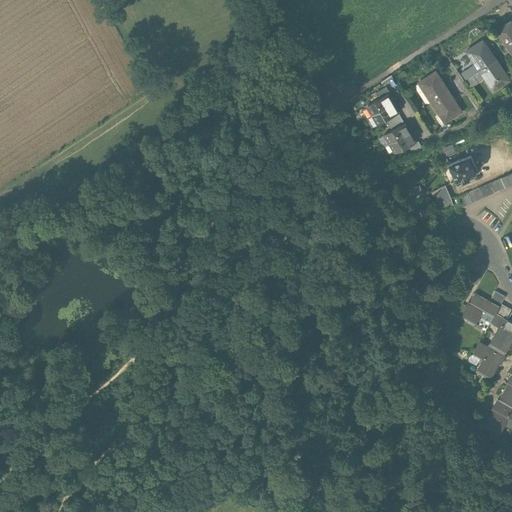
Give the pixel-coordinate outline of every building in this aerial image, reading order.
[(511,23),(511,21),(496,31),(511,54),(511,23)] [(483,40),(466,52),(480,72),(496,60),(483,40)] [(454,48),(448,53),(458,66),(464,62),(454,48)] [(496,60),(480,72),(493,91),(510,80),(496,60)] [(418,83),(431,103),(448,91),(435,72),(418,83)] [(376,93),(380,98),(387,94),(388,95),(390,93),(387,87),(376,93)] [(462,112),(448,91),(431,103),(445,123),(462,112)] [(380,98),(368,105),(371,110),(370,110),(372,115),(392,104),(389,99),(390,99),(388,95),(387,94),(380,98)] [(392,104),(372,115),(376,121),(376,120),(379,124),(386,120),(398,113),(395,108),(394,109),(392,104)] [(398,113),(386,120),(389,125),(401,118),(398,113)] [(404,123),(401,118),(389,125),(392,130),(404,123)] [(392,130),(385,135),(388,139),(387,140),(390,145),(409,134),(407,129),(407,128),(404,123),(392,130)] [(412,138),(409,134),(390,145),(393,150),(394,149),(396,153),(415,142),(413,137),(412,138)] [(473,179),(471,176),(476,174),(477,171),(471,157),(449,166),(456,182),(461,180),(462,184),(473,179)] [(511,177),(511,174),(457,199),(462,209),(511,185),(511,177)] [(420,185),(411,188),(414,195),(422,192),(420,185)] [(449,194),(436,200),(439,207),(452,202),(449,194)] [(437,292),(428,294),(431,304),(436,303),(437,307),(441,305),(437,292)] [(499,308),(501,305),(505,298),(495,293),(489,303),(499,308)] [(482,312),(493,319),(495,315),(499,308),(489,303),(475,294),(461,318),(475,325),(482,312)] [(510,311),(501,305),(499,308),(495,315),(505,320),(510,311)] [(511,324),(505,320),(495,315),(493,319),(489,325),(498,330),(488,348),(503,356),(511,339),(511,324)] [(503,356),(488,348),(479,343),(473,354),(482,360),(475,372),(489,380),(503,356)] [(511,379),(499,402),(511,408),(511,379)] [(511,408),(499,402),(484,430),(499,438),(509,421),(511,422),(511,408)]
